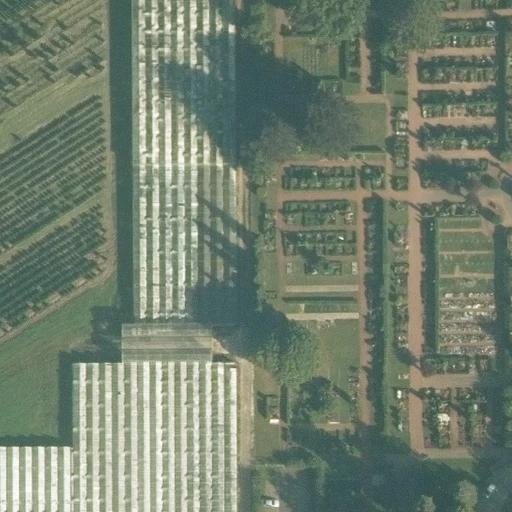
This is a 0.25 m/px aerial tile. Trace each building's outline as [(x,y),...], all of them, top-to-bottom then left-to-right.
[(131,0),(132,169),(236,168),(234,0),(131,0)] [(236,328),(236,168),(132,169),(133,329),(211,328),(236,328)] [(121,329),(121,366),(212,366),(211,328),(133,329),(121,329)] [(236,511),(236,366),(212,366),(121,366),(72,367),(72,451),(0,450),(0,511),(236,511)] [(398,511),(423,511),(423,484),(398,484),(398,511)]
